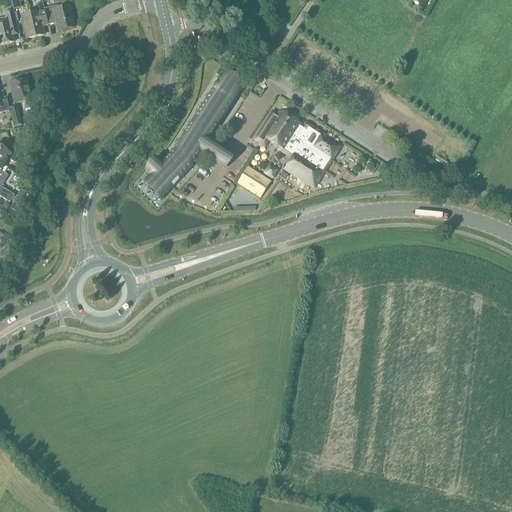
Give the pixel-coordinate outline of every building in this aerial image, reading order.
[(47,26),(43,10),(42,3),(36,5),(38,12),(20,16),(26,39),(43,35),(41,27),(47,26)] [(43,10),(47,26),(56,24),(58,31),(73,27),(69,8),(59,10),(58,7),(43,10)] [(0,45),(13,42),(12,36),(18,35),(13,11),(5,13),(6,19),(0,20),(0,45)] [(159,202),(192,166),(200,155),(215,165),(225,149),(210,140),(243,87),(222,74),(172,151),(162,163),(157,158),(150,167),(144,173),(148,177),(141,185),(159,202)] [(15,106),(31,102),(26,81),(10,85),(13,97),(15,106)] [(0,113),(9,111),(7,100),(0,101),(0,113)] [(15,128),(22,126),(18,107),(11,109),(15,128)] [(300,125),(279,111),(276,116),(273,114),(256,139),(262,143),(265,139),(283,150),(293,156),(284,170),(313,189),(341,147),(307,126),(305,128),(300,125)] [(38,115),(28,117),(30,126),(39,124),(40,124),(39,122),(38,115)] [(0,164),(4,166),(8,159),(15,163),(22,152),(11,145),(6,153),(0,149),(0,164)] [(230,153),(225,149),(215,165),(221,169),(223,170),(233,155),(230,153)] [(413,160),(411,164),(438,181),(440,177),(413,160)] [(1,171),(4,166),(0,164),(0,187),(1,188),(8,176),(1,171)] [(0,197),(10,203),(14,196),(4,190),(1,188),(0,187),(0,197)] [(13,219),(17,213),(12,210),(9,216),(13,219)]
